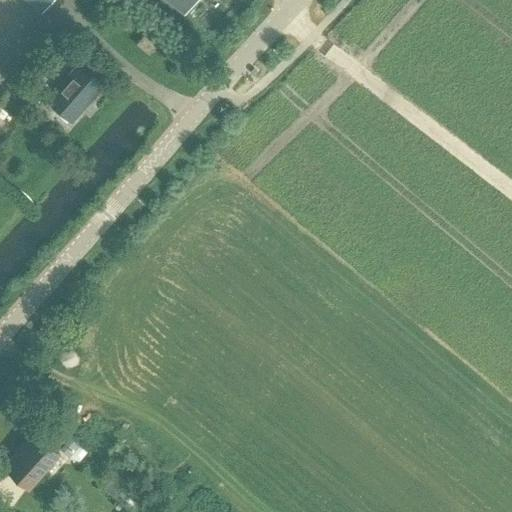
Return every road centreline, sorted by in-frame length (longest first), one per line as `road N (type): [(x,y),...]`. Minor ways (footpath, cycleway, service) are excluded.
road 1 (tertiary): [(0,334),(295,0)]
road 2 (track): [(282,14),(511,192)]
